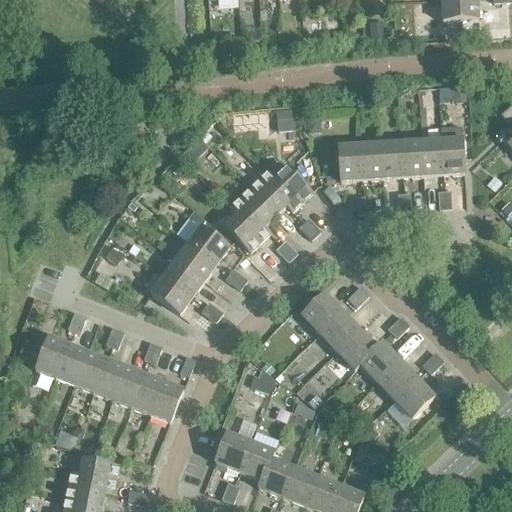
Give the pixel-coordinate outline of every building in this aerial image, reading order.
[(475,2),(440,4),(442,26),(478,24),(477,11),(475,11),(475,2)] [(384,26),(368,27),(369,42),(385,41),(384,26)] [(467,91),(453,91),(454,105),(468,105),(467,91)] [(500,118),(507,127),(511,122),(511,107),(500,118)] [(291,113),(275,114),(277,134),(292,133),(291,113)] [(319,122),(306,123),(307,137),(315,137),(320,130),(319,122)] [(198,142),(189,151),(198,160),(207,152),(198,142)] [(461,142),(440,144),(442,178),(451,177),(451,179),(463,178),(461,142)] [(440,144),(420,145),(422,181),(433,180),(433,178),(442,178),(440,144)] [(420,145),(399,146),(401,180),(410,180),(410,181),(422,181),(420,145)] [(399,146),(379,147),(381,183),(393,183),(393,181),(401,180),(399,146)] [(379,147),(358,149),(361,183),(369,182),(369,184),(381,183),(379,147)] [(361,183),(358,149),(337,150),(339,186),(352,185),(352,183),(361,183)] [(285,170),(274,181),(273,182),(283,192),(276,199),(286,210),(285,210),(291,216),(311,197),(285,170)] [(268,176),(249,194),(274,221),(285,210),(286,210),(276,199),(283,192),(273,182),(274,181),(268,176)] [(494,179),(486,188),(493,195),(501,186),(494,179)] [(229,213),(235,219),(236,218),(246,228),(253,221),(263,232),(263,231),(274,221),(249,194),(229,213)] [(437,196),(438,204),(450,204),(449,195),(437,196)] [(396,198),(397,207),(409,206),(409,197),(396,198)] [(356,201),(356,209),(368,209),(368,200),(356,201)] [(450,204),(438,204),(438,213),(450,212),(450,204)] [(409,206),(397,207),(397,216),(410,215),(409,206)] [(511,210),(508,206),(499,215),(505,221),(511,214),(511,210)] [(368,209),(356,209),(357,218),(369,218),(368,209)] [(193,214),(188,222),(199,230),(200,231),(204,225),(193,214)] [(236,218),(235,219),(223,230),(249,256),(269,237),(263,231),(263,232),(253,221),(246,228),(236,218)] [(298,231),(304,238),(313,229),(307,223),(298,231)] [(313,229),(304,238),(310,244),(319,236),(313,229)] [(199,230),(187,247),(214,268),(220,260),(221,261),(228,252),(200,231),(199,230)] [(275,253),(281,260),(290,251),(284,245),(275,253)] [(187,247),(175,264),(203,285),(210,275),(209,274),(214,268),(187,247)] [(111,250),(105,261),(116,267),(123,257),(111,250)] [(290,251),(281,260),(287,266),(296,258),(290,251)] [(175,264),(162,280),(190,300),(195,294),(196,295),(203,285),(175,264)] [(225,283),(232,288),(239,279),(232,273),(225,283)] [(239,279),(232,288),(239,294),(246,284),(239,279)] [(190,300),(162,280),(150,297),(179,319),(186,309),(185,308),(190,300)] [(359,290),(353,297),(362,305),(368,299),(359,290)] [(362,305),(353,297),(347,303),(355,311),(362,305)] [(312,332),(319,338),(342,316),(324,298),(301,320),(303,322),(301,323),(310,333),(312,332)] [(200,316),(207,321),(215,311),(208,306),(200,316)] [(215,311),(207,321),(215,326),(222,317),(215,311)] [(329,349),(336,356),(359,334),(342,316),(319,338),(320,340),(318,341),(328,351),(329,349)] [(74,317),(70,325),(82,329),(85,321),(74,317)] [(400,321),(393,327),(402,336),(408,330),(400,321)] [(82,329),(70,325),(67,333),(78,338),(82,329)] [(402,336),(393,327),(387,333),(395,342),(402,336)] [(111,332),(108,340),(120,344),(123,336),(111,332)] [(353,375),(359,369),(376,352),(375,351),(359,334),(336,356),(337,358),(336,359),(345,369),(346,367),(353,375)] [(120,344),(108,340),(105,348),(116,352),(120,344)] [(35,374),(54,382),(67,350),(59,347),(59,345),(48,341),(35,374)] [(369,380),(376,387),(399,364),(381,346),(375,351),(376,352),(359,369),(360,370),(359,372),(368,381),(369,380)] [(150,347),(146,355),(158,359),(161,351),(150,347)] [(54,382),(73,389),(87,356),(76,352),(75,353),(67,350),(54,382)] [(158,359),(146,355),(143,363),(154,367),(158,359)] [(73,389),(92,397),(105,365),(97,362),(97,360),(87,356),(73,389)] [(434,357),(428,363),(436,372),(442,366),(434,357)] [(179,377),(187,380),(194,364),(186,361),(179,377)] [(436,372),(428,363),(421,369),(430,378),(436,372)] [(386,398),(393,404),(416,382),(399,364),(376,387),(377,388),(376,389),(385,399),(386,398)] [(92,397),(111,404),(125,371),(114,366),(113,368),(105,365),(92,397)] [(266,365),(261,371),(269,379),(274,373),(266,365)] [(111,404),(130,412),(143,380),(135,377),(135,375),(125,371),(111,404)] [(130,412),(149,419),(163,386),(152,381),(151,383),(143,380),(130,412)] [(254,380),(250,391),(268,397),(272,386),(254,380)] [(416,382),(393,404),(394,406),(393,407),(402,417),(404,416),(411,423),(434,401),(416,382)] [(163,386),(149,419),(169,427),(182,393),(180,393),(180,394),(173,391),(173,390),(163,386)] [(315,398),(308,406),(315,412),(322,405),(315,398)] [(324,408),(319,414),(325,418),(329,412),(324,408)] [(305,411),(302,419),(311,423),(314,414),(305,411)] [(367,427),(360,433),(370,444),(377,438),(372,432),(378,426),(375,422),(368,428),(367,427)] [(41,427),(35,440),(46,445),(51,432),(41,427)] [(214,466),(237,475),(249,445),(248,445),(249,443),(236,438),(235,440),(226,436),(214,466)] [(237,475),(260,485),(261,485),(270,462),(271,463),(274,455),(271,454),(272,452),(259,447),(259,449),(249,445),(237,475)] [(359,447),(355,458),(368,463),(372,452),(359,447)] [(258,492),(281,501),(293,471),(291,470),(292,469),(279,464),(279,466),(271,463),(270,462),(261,485),(260,485),(258,492)] [(82,463),(78,479),(78,480),(92,482),(90,493),(105,495),(105,496),(112,498),(118,471),(82,463)] [(281,501),(304,510),(316,480),(314,480),(315,478),(302,473),(302,475),(293,471),(281,501)] [(65,504),(102,511),(105,496),(105,495),(90,493),(92,482),(78,480),(78,479),(71,477),(65,504)] [(304,510),(308,511),(330,511),(339,490),(337,489),(338,487),(325,482),(325,484),(316,480),(304,510)] [(227,486),(224,495),(235,499),(239,491),(227,486)] [(339,490),(330,511),(357,511),(363,499),(360,498),(361,496),(349,491),(348,493),(339,490)] [(126,506),(135,508),(137,496),(129,494),(126,506)] [(235,499),(224,495),(221,503),(232,507),(235,499)] [(137,496),(135,508),(144,509),(146,498),(137,496)]
